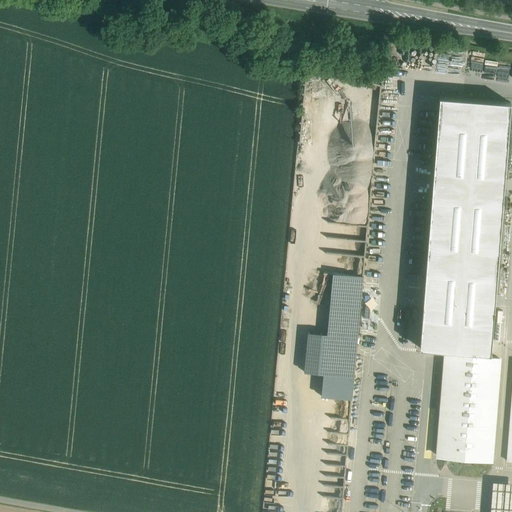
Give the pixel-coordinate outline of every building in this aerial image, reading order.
[(441,98),(424,303),(495,309),(510,104),(441,98)] [(306,330),(302,370),(320,372),(318,395),(349,398),(362,274),(330,271),(324,332),(306,330)] [(495,309),(424,303),(420,348),(491,354),(495,309)] [(500,359),(446,354),(438,456),(491,460),(500,359)] [(511,511),(511,482),(493,481),(490,511),(511,511)]
